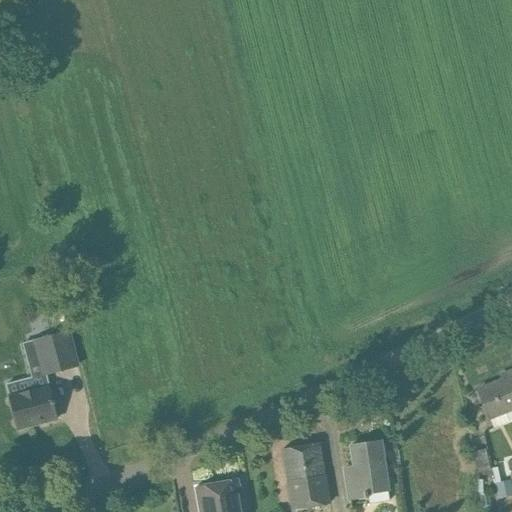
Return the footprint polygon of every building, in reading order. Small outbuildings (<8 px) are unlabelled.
[(0,237),(25,232),(18,201),(0,205),(0,237)] [(20,274),(19,279),(22,282),(27,283),(31,280),(31,275),(28,271),(24,271),(20,274)] [(77,366),(68,331),(35,340),(44,374),(77,366)] [(511,409),(511,371),(508,373),(510,377),(478,390),(490,419),(511,409)] [(6,384),(18,429),(57,419),(48,386),(22,392),(19,381),(6,384)] [(388,490),(381,441),(351,445),(354,472),(345,473),(349,499),(368,496),(368,493),(388,490)] [(329,503),(319,443),(283,449),(293,509),(329,503)] [(490,469),(485,449),(472,452),(477,472),(490,469)] [(511,486),(510,479),(495,483),(499,498),(511,495),(511,486)] [(243,511),(238,480),(196,487),(199,511),(243,511)]
